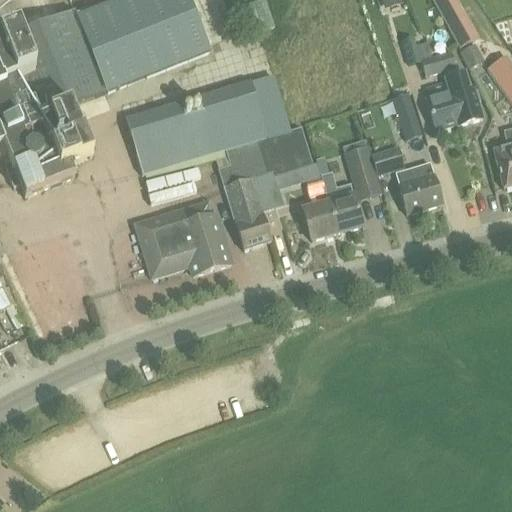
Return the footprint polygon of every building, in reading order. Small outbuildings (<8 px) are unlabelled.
[(274,30),(265,0),(248,5),(257,35),(274,30)] [(382,0),(386,11),(401,6),(398,0),(382,0)] [(479,41),(456,0),(429,0),(459,53),(479,41)] [(171,12),(179,37),(191,34),(183,9),(171,12)] [(193,45),(233,32),(230,21),(190,35),(193,45)] [(432,60),(427,45),(416,49),(414,41),(401,45),(409,70),(421,67),(425,81),(456,72),(451,55),(432,60)] [(475,47),(460,55),(470,73),(484,65),(475,47)] [(511,65),(507,58),(486,73),(496,86),(511,109),(511,65)] [(445,81),(447,87),(451,101),(448,101),(456,128),(457,128),(458,130),(482,123),(474,93),(470,95),(467,85),(464,76),(445,81)] [(451,101),(447,87),(426,92),(429,103),(426,104),(435,135),(456,128),(448,101),(451,101)] [(423,140),(411,97),(392,104),(406,146),(423,140)] [(271,246),(259,206),(253,186),(275,179),(312,168),(301,131),(291,134),(289,134),(285,136),(267,141),(250,146),(226,153),(227,155),(214,159),(219,174),(224,191),(223,191),(243,254),(271,246)] [(503,191),(511,188),(511,133),(504,135),(508,151),(494,154),(503,191)] [(11,149),(19,166),(23,165),(26,173),(57,161),(47,134),(35,139),(33,138),(27,137),(20,142),(20,150),(25,155),(19,157),(16,147),(11,149)] [(398,150),(370,158),(377,181),(405,172),(398,150)] [(377,181),(370,158),(368,151),(344,158),(351,181),(362,177),(369,201),(382,197),(377,181)] [(320,177),(317,167),(312,168),(302,171),(304,175),(306,183),(311,199),(313,199),(325,195),(320,177)] [(443,208),(435,180),(434,180),(430,168),(395,178),(398,188),(398,187),(407,218),(443,208)] [(0,182),(0,203),(16,196),(8,179),(0,182)] [(282,206),(274,179),(253,186),(259,206),(261,213),(282,206)] [(354,199),(342,202),(328,206),(337,238),(363,231),(354,199)] [(207,206),(134,228),(151,283),(189,271),(192,280),(231,268),(215,218),(211,219),(207,206)] [(328,206),(316,210),(302,213),(311,245),(337,238),(328,206)] [(65,228),(56,231),(67,266),(76,263),(65,228)] [(0,312),(14,305),(5,289),(0,270),(0,312)] [(236,376),(238,364),(224,362),(223,375),(236,376)]
